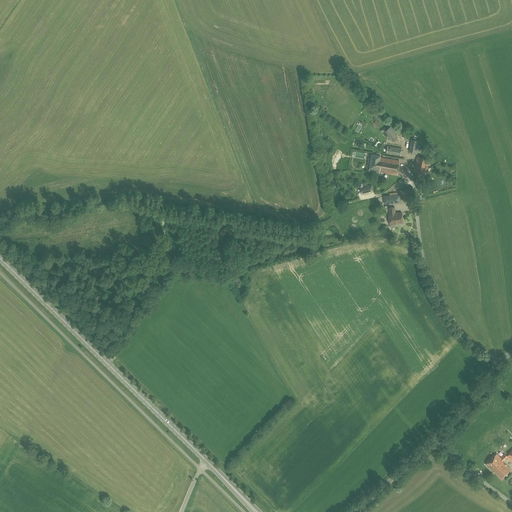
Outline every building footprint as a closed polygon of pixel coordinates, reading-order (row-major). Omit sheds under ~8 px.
[(391,126),(384,131),(390,138),(397,133),(391,126)] [(386,153),(401,156),(402,148),(388,145),(386,153)] [(397,174),(399,161),(380,158),(380,156),(372,154),(369,171),(379,173),(380,171),(397,174)] [(426,174),(429,159),(417,157),(414,171),(426,174)] [(361,194),(373,191),(372,185),(359,188),(361,194)] [(410,189),(406,190),(407,195),(401,196),(401,200),(411,199),(410,189)] [(383,196),(384,204),(392,203),(391,195),(383,196)] [(395,213),(394,207),(389,208),(390,214),(389,214),(390,224),(403,223),(402,212),(395,213)] [(501,458),(497,454),(486,464),(493,472),(494,471),(501,478),(511,469),(503,461),(507,457),(508,456),(507,456),(505,454),(501,458)]
